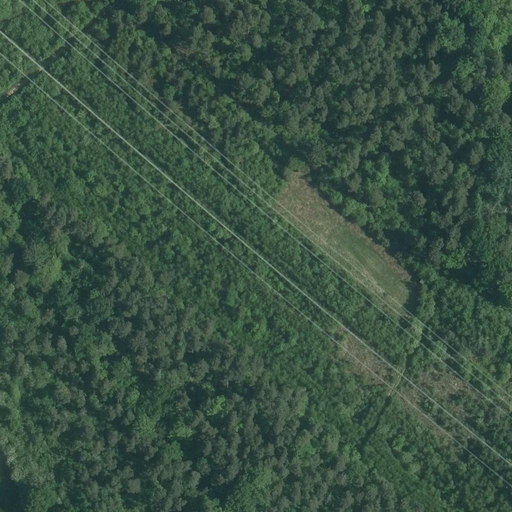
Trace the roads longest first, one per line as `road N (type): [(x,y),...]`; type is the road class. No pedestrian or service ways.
road 1 (unknown): [(226,511),(0,178)]
road 2 (track): [(214,511),(0,194)]
road 3 (track): [(0,103),(121,0)]
